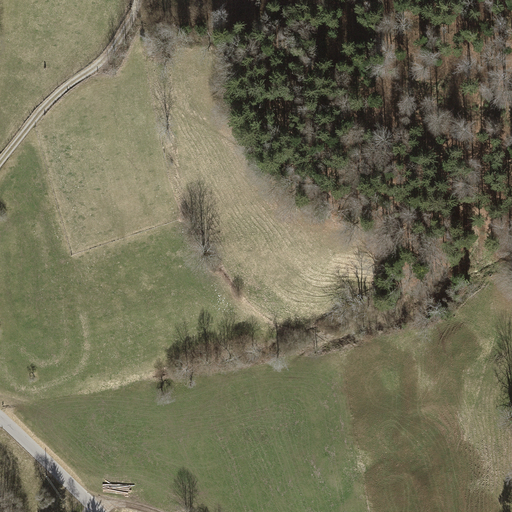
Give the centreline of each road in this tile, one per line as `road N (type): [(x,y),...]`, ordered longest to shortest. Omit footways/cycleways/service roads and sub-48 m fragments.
road 1 (track): [(0,165),(53,98),(121,41),(140,0)]
road 2 (tertiary): [(0,417),(99,511)]
